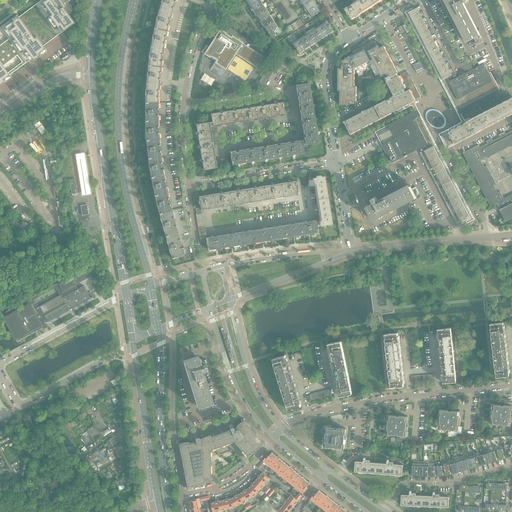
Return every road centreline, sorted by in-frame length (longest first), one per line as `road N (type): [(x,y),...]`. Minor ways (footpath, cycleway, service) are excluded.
road 1 (secondary): [(152,286),(119,137),(122,47),(133,0)]
road 2 (residential): [(281,427),(337,407),(511,385)]
road 3 (secondary): [(91,74),(125,294)]
road 4 (residential): [(217,0),(182,103),(188,186)]
road 5 (secondary): [(169,511),(158,329)]
road 6 (secondary): [(132,343),(160,511)]
road 7 (residential): [(0,372),(18,406),(132,343)]
road 8 (residential): [(511,234),(350,250)]
road 9 (residential): [(188,186),(336,162)]
road 10 (residential): [(383,509),(402,483),(445,483),(511,466)]
road 11 (residential): [(125,294),(0,363)]
road 12 (residential): [(281,427),(246,366),(229,299)]
road 13 (residential): [(181,494),(175,438),(250,408)]
road 14 (residential): [(336,162),(324,72),(350,37)]
road 15 (residential): [(229,299),(350,250)]
road 16 (residential): [(350,250),(222,266)]
